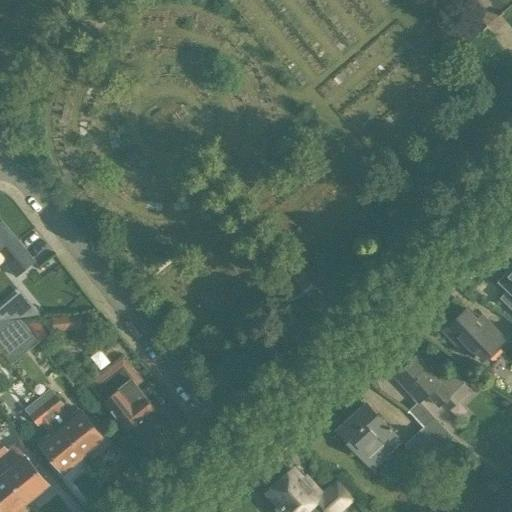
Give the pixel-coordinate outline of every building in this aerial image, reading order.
[(1,221),(0,221),(0,248),(4,245),(15,258),(6,265),(16,277),(35,261),(1,221)] [(511,262),(504,271),(507,273),(500,280),(509,289),(501,297),(511,308),(511,262)] [(0,319),(17,316),(6,302),(0,306),(0,319)] [(475,319),(466,308),(449,324),(446,321),(436,330),(439,334),(443,331),(474,365),(503,338),(481,313),(475,319)] [(51,318),(53,332),(83,328),(81,314),(51,318)] [(0,350),(2,353),(29,331),(19,319),(1,320),(0,321),(0,350)] [(88,383),(102,401),(104,400),(128,430),(155,409),(136,386),(143,381),(123,355),(88,383)] [(449,395),(414,357),(394,376),(417,402),(425,394),(437,407),(449,395)] [(50,388),(38,399),(51,415),(60,408),(64,405),(50,388)] [(38,399),(25,409),(39,425),(42,423),(51,415),(38,399)] [(349,421),(347,419),(335,430),(371,469),(392,450),(387,445),(396,438),(366,405),(349,421)] [(60,408),(51,415),(83,455),(103,438),(81,412),(80,412),(78,409),(68,418),(60,408)] [(49,433),(39,441),(41,444),(62,471),(83,455),(51,415),(42,423),(49,433)] [(432,417),(423,426),(442,446),(451,438),(432,417)] [(450,455),(442,446),(423,426),(403,443),(430,473),(450,455)] [(7,451),(0,456),(0,468),(26,501),(47,484),(25,457),(18,449),(7,451)] [(0,509),(2,511),(12,511),(26,501),(0,468),(0,509)] [(264,495),(280,511),(301,511),(303,510),(304,511),(332,511),(349,497),(335,481),(320,495),(312,487),(310,490),(291,470),(264,495)]
